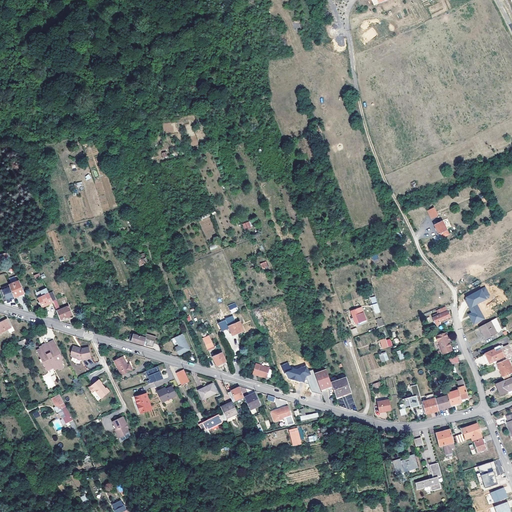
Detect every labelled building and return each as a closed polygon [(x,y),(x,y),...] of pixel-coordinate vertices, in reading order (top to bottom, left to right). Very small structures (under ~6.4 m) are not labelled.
[(435,208),(428,211),(432,220),(439,216),(435,208)] [(204,234),(214,230),(209,217),(199,220),(204,234)] [(245,231),(252,228),(249,221),(242,224),(245,231)] [(434,225),(439,234),(440,234),(442,238),(449,235),(447,230),(442,221),(434,225)] [(0,260),(0,262),(10,259),(7,252),(4,253),(0,254),(0,260)] [(136,256),(140,265),(148,262),(144,253),(136,256)] [(9,285),(14,297),(24,292),(16,273),(8,275),(11,283),(9,284),(9,285)] [(14,297),(9,285),(1,288),(6,300),(14,297)] [(466,297),(465,300),(472,312),(468,314),(474,326),(485,320),(477,305),(489,298),(489,295),(485,286),(466,297)] [(41,295),(38,297),(42,307),(52,303),(51,301),(45,287),(39,290),(41,295)] [(51,301),(52,303),(60,320),(72,315),(68,306),(58,310),(57,309),(59,308),(55,299),(51,301)] [(236,303),(228,305),(231,313),(238,311),(236,303)] [(440,324),(439,322),(450,317),(445,307),(438,310),(440,314),(432,317),(436,325),(440,324)] [(356,325),(366,321),(361,308),(355,309),(351,312),(356,325)] [(218,323),(221,331),(230,328),(229,326),(236,324),(232,316),(225,319),(226,321),(218,323)] [(0,321),(0,332),(11,327),(6,318),(0,321)] [(378,327),(384,325),(382,318),(376,320),(378,327)] [(487,338),(502,331),(495,318),(479,327),(483,335),(485,334),(487,338)] [(233,335),(244,331),(240,322),(236,324),(229,326),(230,328),(233,335)] [(450,339),(449,336),(447,331),(438,334),(440,340),(443,353),(453,350),(450,339)] [(179,346),(175,347),(179,355),(190,349),(182,333),(174,337),(179,346)] [(134,340),(134,341),(148,345),(149,340),(133,335),(132,339),(134,340)] [(202,337),(207,348),(213,346),(208,335),(202,337)] [(14,351),(25,345),(23,339),(11,345),(14,351)] [(42,346),(39,347),(40,349),(36,351),(46,370),(53,366),(54,368),(57,367),(58,369),(63,366),(61,362),(62,362),(61,358),(62,357),(54,340),(47,344),(46,342),(42,344),(42,346)] [(501,348),(505,356),(506,359),(508,358),(511,357),(511,356),(511,353),(508,345),(501,348)] [(84,360),(84,361),(93,359),(90,348),(83,349),(83,350),(73,346),(71,353),(70,354),(72,357),(82,360),(84,360)] [(505,356),(501,348),(500,346),(485,354),(489,363),(490,363),(505,356)] [(212,355),(217,366),(226,362),(221,351),(212,355)] [(386,351),(379,354),(382,362),(389,360),(386,351)] [(485,364),(489,363),(485,354),(481,356),(485,364)] [(129,364),(127,365),(122,356),(114,360),(121,375),(132,369),(129,364)] [(447,365),(456,363),(454,356),(448,358),(445,359),(447,365)] [(511,368),(508,358),(506,359),(497,363),(503,377),(510,374),(511,372),(511,368)] [(312,391),(322,394),(321,391),(314,373),(313,370),(309,371),(306,366),(296,370),(293,369),(292,369),(288,363),(281,365),(285,373),(286,373),(288,379),(309,384),(312,391)] [(253,374),(266,378),(269,368),(256,364),(253,374)] [(159,372),(160,371),(158,366),(146,371),(150,379),(148,380),(149,384),(164,379),(162,375),(161,375),(159,372)] [(48,389),(55,386),(51,375),(54,374),(53,369),(48,371),(49,373),(43,375),(48,389)] [(176,373),(182,385),(190,382),(184,369),(176,373)] [(326,369),(314,373),(321,391),(326,390),(325,387),(327,387),(328,389),(333,388),(331,383),(329,378),(326,369)] [(501,393),(502,394),(509,391),(508,389),(511,387),(511,377),(510,374),(503,377),(504,380),(496,384),(500,393),(501,393)] [(91,385),(95,390),(98,387),(104,396),(112,389),(109,385),(108,386),(105,381),(102,377),(96,383),(95,382),(91,385)] [(336,397),(351,392),(348,383),(346,377),(331,383),(333,388),(336,397)] [(461,381),(456,383),(458,389),(457,390),(457,391),(462,402),(462,403),(466,402),(465,398),(467,398),(461,381)] [(198,391),(202,399),(217,393),(213,384),(198,391)] [(417,385),(411,387),(414,397),(420,395),(417,385)] [(166,389),(157,393),(162,402),(176,395),(172,386),(166,389)] [(233,402),(233,403),(235,402),(234,401),(243,398),(239,388),(228,392),(233,402)] [(457,391),(447,394),(447,395),(450,405),(451,407),(455,406),(455,405),(462,402),(457,391)] [(250,410),(255,408),(261,405),(261,404),(255,393),(244,398),(250,410)] [(61,408),(66,406),(59,394),(51,399),(55,408),(58,406),(59,409),(61,408)] [(139,406),(142,413),(152,409),(145,394),(135,398),(139,406)] [(422,403),(420,395),(414,397),(402,399),(405,410),(423,405),(422,403)] [(435,399),(439,411),(446,409),(446,407),(450,405),(447,395),(435,399)] [(377,402),(379,412),(391,409),(389,399),(377,402)] [(439,411),(435,399),(422,403),(423,405),(425,414),(438,410),(438,412),(439,411)] [(233,403),(233,402),(221,407),(227,419),(238,413),(233,403)] [(71,416),(66,406),(61,408),(73,429),(76,428),(71,416)] [(272,413),(275,421),(292,415),(288,406),(274,411),(274,412),(272,413)] [(300,413),(301,415),(302,416),(299,416),(299,420),(300,420),(301,420),(312,418),(318,417),(317,413),(312,414),(311,414),(305,415),(304,409),(300,410),(300,413)] [(205,429),(207,432),(209,431),(209,432),(225,424),(219,413),(214,416),(213,415),(208,418),(208,419),(199,424),(203,431),(205,429)] [(126,425),(127,425),(123,417),(113,422),(116,429),(115,430),(119,439),(126,436),(126,434),(129,432),(127,429),(126,425)] [(466,439),(471,437),(473,441),(482,438),(477,424),(463,429),(466,439)] [(289,430),(292,440),(299,438),(296,428),(289,430)] [(454,442),(450,430),(436,434),(439,446),(443,445),(454,442)] [(457,443),(464,441),(462,434),(455,436),(457,443)] [(421,437),(414,439),(416,446),(423,444),(421,437)] [(484,443),(482,439),(474,442),(477,452),(486,449),(484,443)] [(454,442),(443,445),(445,455),(452,453),(451,449),(455,448),(454,442)] [(477,453),(474,444),(469,446),(472,455),(477,453)] [(418,467),(414,455),(391,462),(391,464),(394,463),(397,472),(394,473),(395,475),(418,468),(418,467)] [(482,481),(484,487),(497,483),(494,474),(496,473),(494,468),(488,470),(488,468),(492,467),(490,462),(477,466),(479,472),(482,481)] [(440,488),(437,477),(441,476),(438,463),(429,465),(433,478),(415,483),(417,490),(430,486),(431,491),(440,488)] [(503,487),(491,493),(495,503),(508,497),(503,487)] [(122,502),(113,507),(115,511),(120,511),(126,509),(125,506),(124,506),(122,502)] [(507,502),(494,507),(496,511),(510,511),(511,511),(507,502)]
